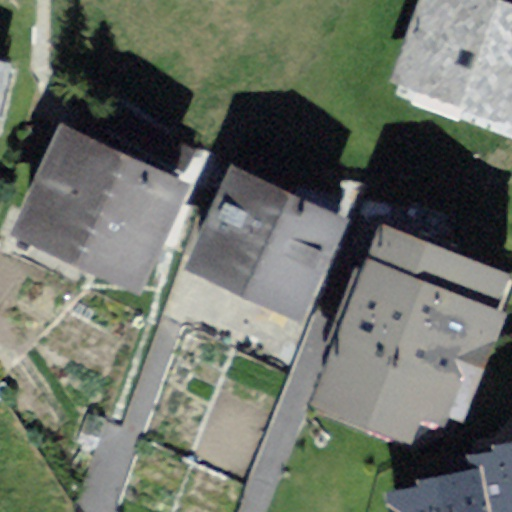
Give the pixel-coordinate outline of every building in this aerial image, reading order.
[(511,9),(487,0),(414,0),(385,80),(511,126),(511,9)] [(0,153),(20,69),(0,64),(0,153)] [(177,173),(45,117),(1,221),(132,277),(177,173)] [(347,211),(219,159),(178,259),(307,311),(347,211)] [(511,293),(511,261),(380,209),(309,388),(452,445),(511,293)] [(472,473),(371,483),(374,511),(511,511),(511,432),(473,440),(472,473)]
